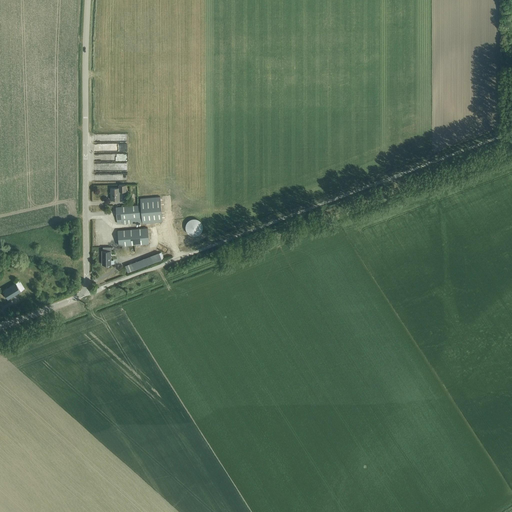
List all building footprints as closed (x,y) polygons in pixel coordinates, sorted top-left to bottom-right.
[(95,146),(95,160),(117,159),(117,151),(128,151),(128,135),(122,135),(122,138),(120,138),(120,143),(110,143),(110,142),(91,142),(91,149),(94,149),(93,146),(95,146)] [(119,188),(111,188),(111,200),(119,200),(119,191),(126,191),(126,185),(119,185),(119,188)] [(141,205),(116,207),(117,223),(122,223),(123,224),(143,222),(143,223),(163,222),(160,197),(141,198),(141,205)] [(186,227),(186,228),(186,229),(186,230),(187,231),(187,232),(188,233),(188,234),(189,234),(190,234),(190,235),(191,235),(192,235),(192,236),(193,236),(194,236),(195,236),(196,236),(197,235),(198,235),(199,234),(200,234),(200,233),(201,233),(201,232),(202,232),(202,231),(202,230),(203,229),(203,228),(203,227),(203,226),(203,225),(202,224),(202,223),(201,222),(201,221),(200,221),(199,220),(198,219),(197,219),(196,219),(195,218),(194,218),(193,219),(192,219),(191,219),(190,220),(189,220),(188,221),(187,222),(187,223),(186,223),(186,224),(186,225),(186,226),(186,227)] [(148,228),(118,231),(119,245),(149,243),(148,228)] [(103,251),(102,251),(102,257),(102,264),(111,264),(111,256),(111,251),(111,249),(111,247),(107,247),(103,247),(103,248),(103,251)] [(159,253),(124,265),(127,273),(161,260),(161,259),(159,253)] [(2,290),(7,298),(20,290),(14,282),(2,290)]
